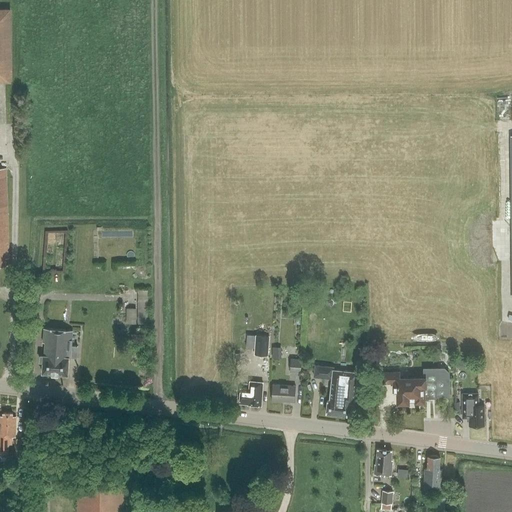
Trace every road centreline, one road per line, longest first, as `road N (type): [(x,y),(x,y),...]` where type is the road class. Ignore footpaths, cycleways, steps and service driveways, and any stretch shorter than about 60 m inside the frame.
road 1 (tertiary): [(511,453),(0,386)]
road 2 (unknown): [(36,391),(37,511)]
